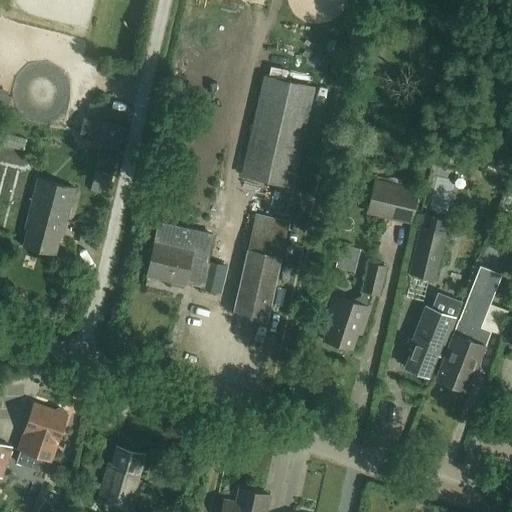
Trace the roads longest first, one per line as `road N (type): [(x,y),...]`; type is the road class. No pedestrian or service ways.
road 1 (tertiary): [(511,510),(0,333)]
road 2 (track): [(84,363),(167,0)]
